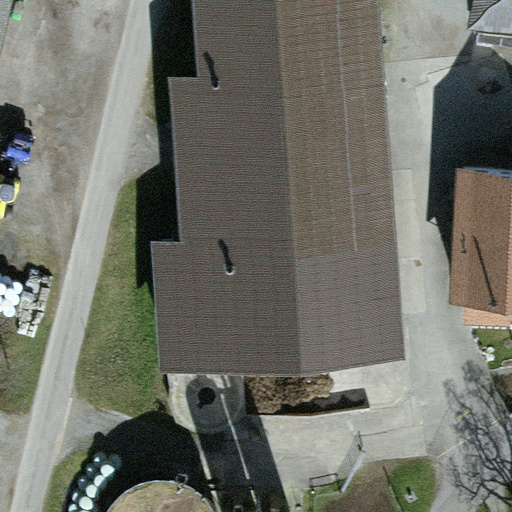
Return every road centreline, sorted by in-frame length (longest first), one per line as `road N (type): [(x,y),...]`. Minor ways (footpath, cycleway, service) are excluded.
road 1 (unclassified): [(137,0),(21,511)]
road 2 (unknown): [(511,440),(455,396),(426,332),(412,233),(445,121),(511,90)]
